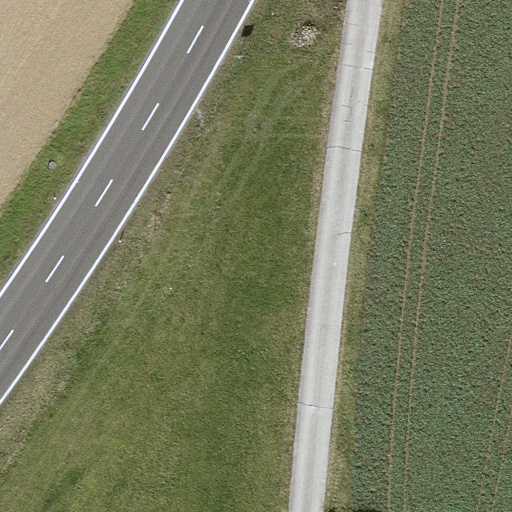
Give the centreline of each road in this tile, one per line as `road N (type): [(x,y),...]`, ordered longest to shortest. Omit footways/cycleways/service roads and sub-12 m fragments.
road 1 (track): [(309,511),(316,389),(364,0)]
road 2 (secondary): [(0,357),(97,218),(222,0)]
